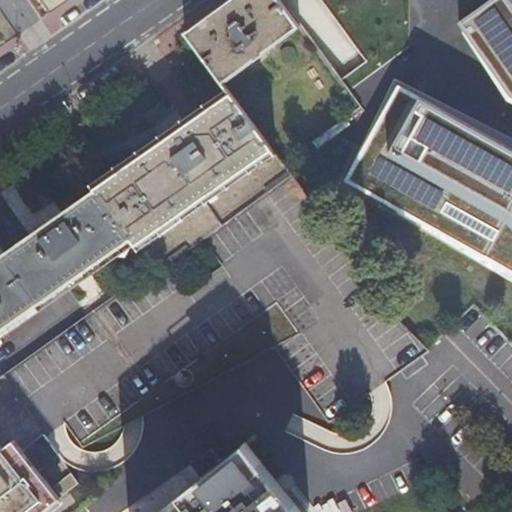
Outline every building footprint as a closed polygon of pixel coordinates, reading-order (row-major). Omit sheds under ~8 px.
[(46,0),(53,10),(66,0),(46,0)] [(229,0),(188,32),(224,82),(299,26),(280,0),(229,0)] [(511,1),(511,0),(479,0),(455,16),(511,95),(511,139),(401,78),(349,173),(511,264),(511,1)] [(273,148),(228,86),(199,106),(181,119),(91,182),(95,188),(136,243),(138,246),(273,148)] [(154,268),(61,334),(63,336),(7,378),(48,438),(68,423),(87,447),(274,349),(330,422),(432,350),(429,348),(394,312),(292,173),(156,270),(154,268)] [(95,188),(2,253),(39,304),(43,309),(136,243),(95,188)] [(0,254),(0,331),(39,304),(2,253),(0,254)] [(0,511),(37,511),(78,481),(63,460),(84,448),(80,445),(75,440),(73,435),(72,432),(70,428),(68,423),(48,438),(7,378),(4,373),(0,376),(0,340),(43,309),(39,304),(0,331),(0,511)] [(300,511),(246,443),(159,511),(154,511),(155,511),(154,511),(300,511)]
